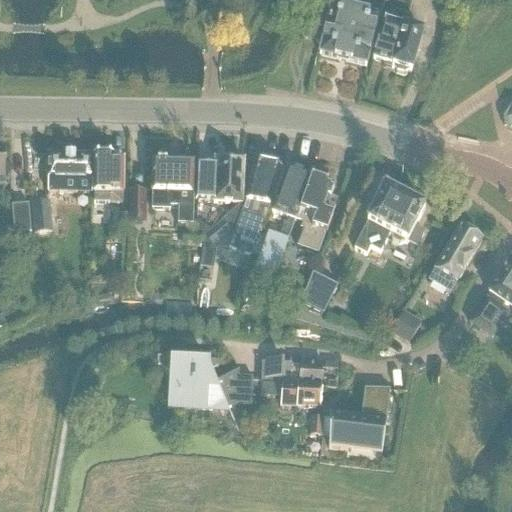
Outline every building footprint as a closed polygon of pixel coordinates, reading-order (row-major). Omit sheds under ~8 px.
[(330,7),(319,57),(365,68),(370,47),(370,46),(377,19),(382,9),(387,0),(377,0),(368,16),(330,7)] [(377,19),(370,46),(370,47),(376,48),(372,61),(391,67),(391,69),(393,69),(395,74),(404,77),(408,74),(410,74),(421,36),(389,26),(393,12),(407,16),(412,0),(387,0),(382,9),(377,19)] [(317,43),(326,7),(312,4),(303,39),(317,43)] [(511,106),(510,107),(502,119),(504,127),(508,126),(509,131),(511,132),(511,106)] [(91,195),(91,158),(47,157),(47,194),(91,195)] [(122,206),(122,162),(112,162),(112,158),(93,158),(93,196),(93,205),(122,206)] [(168,211),(169,208),(177,208),(177,226),(192,226),(194,206),(190,206),(191,195),(192,165),(169,165),(165,160),(157,160),(153,164),(152,164),(151,194),(151,211),(168,211)] [(215,161),(214,169),(198,168),(196,202),(213,203),(213,204),(241,206),(243,163),(215,161)] [(243,209),(239,206),(234,211),(210,232),(205,236),(203,238),(212,248),(230,232),(228,229),(239,219),(228,249),(250,257),(282,170),(253,164),(243,209)] [(295,221),(298,212),(297,212),(309,179),(286,171),(271,214),(288,220),(287,224),(283,223),(278,239),(268,235),(254,273),(274,280),(287,242),(294,221),(295,221)] [(298,212),(295,221),(301,224),(299,230),(302,231),(296,248),(319,256),(326,235),(332,217),(335,210),(327,207),(334,188),(326,185),(325,184),(324,181),(316,178),(313,180),(311,179),(299,212),(298,212)] [(415,249),(423,235),(414,230),(424,211),(384,190),(353,251),(365,257),(369,250),(379,255),(388,237),(392,243),(399,246),(406,246),(406,245),(415,249)] [(146,224),(147,194),(128,193),(128,224),(146,224)] [(33,234),(50,233),(48,204),(31,206),(33,234)] [(31,235),(28,206),(27,206),(10,208),(13,236),(13,237),(31,235)] [(122,242),(122,215),(108,215),(108,242),(122,242)] [(196,223),(195,235),(205,236),(210,232),(196,223)] [(468,235),(459,230),(433,272),(434,272),(428,282),(459,301),(465,291),(455,285),(481,243),(479,242),(478,237),(472,234),(468,235)] [(185,235),(183,248),(199,250),(200,236),(185,235)] [(511,261),(510,260),(487,295),(490,296),(487,301),(485,300),(469,325),(486,337),(502,311),(501,310),(504,306),(511,311),(511,261)] [(322,315),(336,288),(312,275),(301,305),(322,315)] [(403,314),(390,336),(408,347),(422,325),(403,314)] [(213,384),(208,374),(209,363),(158,360),(157,367),(168,373),(167,409),(211,411),(223,405),(237,432),(238,432),(227,411),(236,406),(250,407),(252,379),(238,378),(238,371),(213,384)] [(290,365),(271,365),(272,366),(261,365),(260,386),(320,388),(321,363),(301,361),(301,367),(290,367),(290,365)] [(320,389),(289,388),(281,387),(280,410),(319,412),(320,389)] [(328,450),(347,453),(348,445),(381,449),(380,457),(381,457),(389,392),(364,391),(360,420),(328,416),(328,421),(328,437),(328,450)] [(321,436),(322,420),(310,420),(309,437),(321,437),(321,436)]
